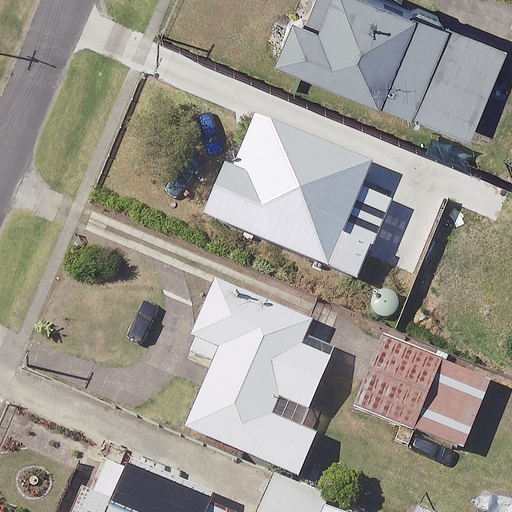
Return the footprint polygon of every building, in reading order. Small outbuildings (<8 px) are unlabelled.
[(502,39),(408,0),(325,0),(321,10),(296,0),(295,0),(276,46),(466,125),(502,39)] [(367,159),(251,109),(206,211),(355,276),(392,191),(359,177),(367,159)] [(511,196),(454,171),(429,230),(486,254),(511,196)] [(208,382),(189,428),(298,473),(315,432),(305,428),(335,353),(307,342),(316,320),(238,289),(234,300),(209,290),(188,341),(200,346),(189,375),(208,382)] [(489,378),(382,335),(354,404),(462,447),(489,378)] [(209,491),(124,455),(108,493),(83,483),(70,511),(231,511),(205,501),(209,491)] [(427,511),(384,511),(274,469),(257,511),(436,511),(429,509),(427,511)]
